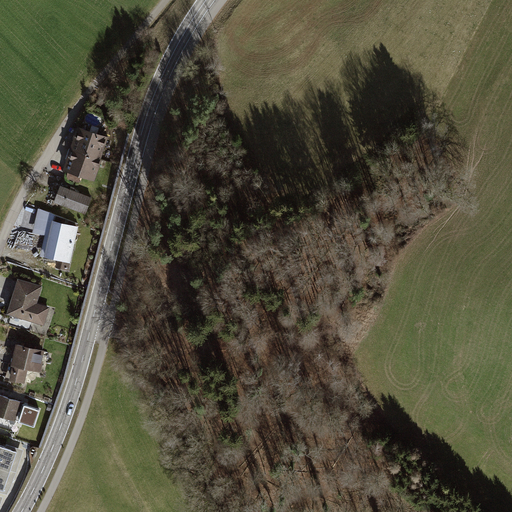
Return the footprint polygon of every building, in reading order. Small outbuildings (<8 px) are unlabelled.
[(71,150),(100,159),(107,138),(78,128),(71,150)] [(93,181),(100,159),(71,150),(64,172),(93,181)] [(85,212),(90,197),(60,185),(54,200),(85,212)] [(27,209),(25,215),(33,218),(35,212),(27,209)] [(53,222),(51,230),(76,236),(78,228),(53,222)] [(55,270),(67,273),(76,236),(51,230),(44,259),(57,262),(55,270)] [(5,315),(43,327),(49,308),(36,303),(41,287),(16,279),(5,315)] [(7,380),(23,384),(26,370),(38,372),(43,350),(16,343),(7,380)] [(0,416),(22,424),(26,414),(21,412),(25,402),(0,393),(0,416)] [(45,424),(35,420),(27,441),(38,445),(45,424)] [(16,448),(0,442),(0,465),(10,469),(16,448)] [(10,469),(0,465),(0,487),(3,489),(10,469)]
